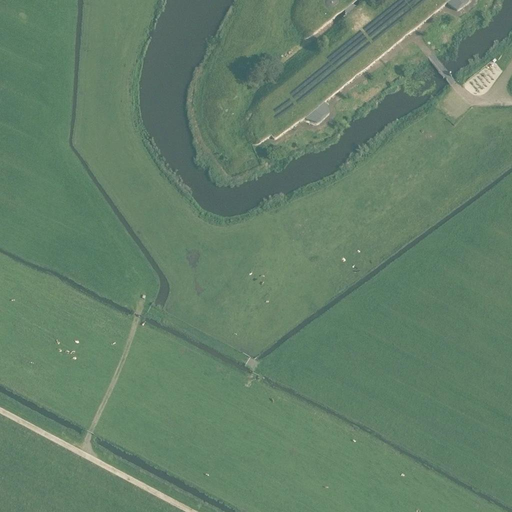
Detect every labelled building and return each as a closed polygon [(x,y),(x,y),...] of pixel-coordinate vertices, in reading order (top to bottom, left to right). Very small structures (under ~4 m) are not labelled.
[(357,5),(352,2),(354,0),(325,0),(313,10),(321,21),(304,35),(304,36),(305,36),(306,36),(307,36),(308,36),(309,35),(310,35),(311,35),(312,34),(313,33),(344,8),(346,14),(345,14),(344,15),(334,23),(335,23),(346,18),(347,17),(365,39),(295,95),(271,110),(270,111),(269,111),(269,112),(268,114),(266,116),(265,118),(264,120),(264,122),(264,125),(264,127),(266,130),(251,139),(251,140),(252,140),(253,140),(254,140),(256,140),(257,139),(258,139),(259,139),(260,138),(272,131),(273,134),(274,134),(274,135),(275,135),(276,135),(300,120),(325,101),(327,99),(447,3),(451,0),(413,0),(377,29),(359,7),(360,7),(361,6),(366,0),(362,0),(359,3),(358,4),(357,5)] [(451,0),(447,3),(448,3),(456,9),(457,9),(457,10),(458,10),(458,9),(459,9),(471,0),(451,0)] [(233,108),(232,109),(234,110),(234,109),(235,107),(235,106),(235,104),(234,103),(234,102),(233,101),(237,98),(236,97),(232,100),(231,100),(230,99),(229,99),(227,99),(226,99),(225,99),(224,100),(223,101),(222,102),(221,102),(221,103),(220,105),(220,106),(220,107),(221,109),(222,110),(222,111),(224,112),(221,117),(222,118),(224,113),(226,113),(227,113),(228,113),(230,113),(231,112),(232,112),(231,110),(230,111),(229,111),(228,112),(227,112),(226,111),(225,111),(224,110),(223,110),(223,109),(222,108),(222,107),(222,105),(222,104),(223,103),(224,102),(224,101),(226,101),(227,100),(228,100),(229,100),(230,101),(231,101),(232,102),(232,103),(233,104),(233,105),(233,106),(233,107),(233,108)] [(224,113),(222,118),(224,119),(226,115),(228,115),(229,115),(231,115),(233,114),(234,113),(235,111),(236,110),(237,108),(237,107),(237,105),(237,103),(236,101),(238,99),(237,98),(233,101),(234,102),(234,103),(235,104),(235,106),(235,107),(234,109),(234,110),(233,111),(232,112),(231,112),(230,113),(228,113),(227,113),(226,113),(224,113)] [(226,101),(224,101),(224,102),(223,103),(222,104),(222,105),(222,107),(222,108),(223,109),(223,110),(224,110),(225,111),(226,111),(227,112),(228,112),(229,111),(230,111),(231,110),(232,112),(233,111),(234,110),(232,109),(233,108),(233,107),(233,106),(233,105),(233,104),(232,103),(232,102),(231,101),(230,101),(229,100),(228,100),(227,100),(226,101)] [(325,101),(300,120),(302,120),(313,125),(314,126),(315,126),(316,125),(317,125),(318,124),(329,114),(329,113),(330,113),(330,112),(330,111),(329,111),(325,101)]
